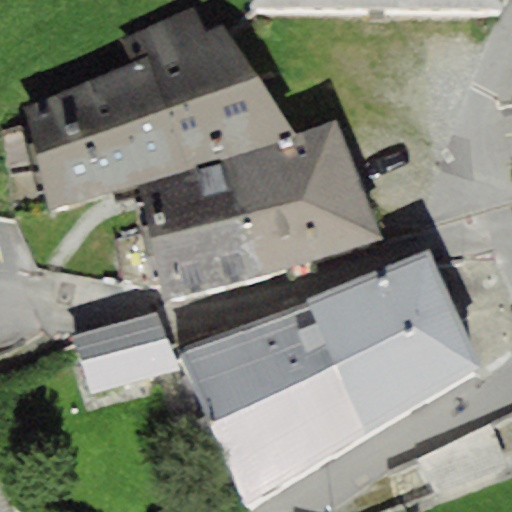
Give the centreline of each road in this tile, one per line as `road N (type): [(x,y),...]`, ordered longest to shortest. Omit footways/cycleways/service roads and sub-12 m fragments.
road 1 (residential): [(0,286),(208,303),(499,209)]
road 2 (residential): [(503,378),(280,511)]
road 3 (residential): [(499,209),(490,73)]
